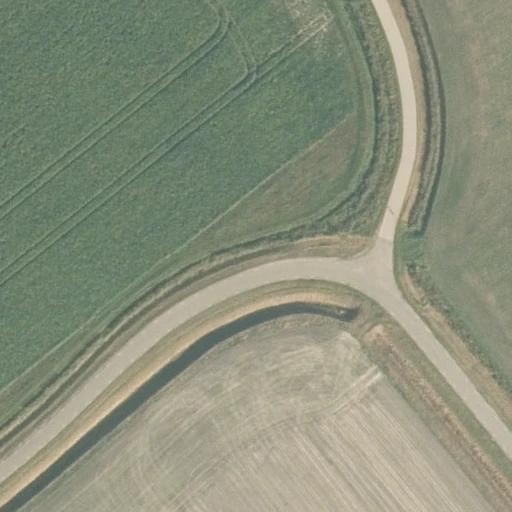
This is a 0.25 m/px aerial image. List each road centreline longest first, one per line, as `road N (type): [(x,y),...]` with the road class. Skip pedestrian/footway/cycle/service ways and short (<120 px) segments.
road 1 (unclassified): [(0,469),(132,346),(195,302),(264,272),(329,269),(371,280)]
road 2 (unclassified): [(371,280),(407,153),(400,60),(377,0)]
road 3 (unclassified): [(511,450),(371,280)]
